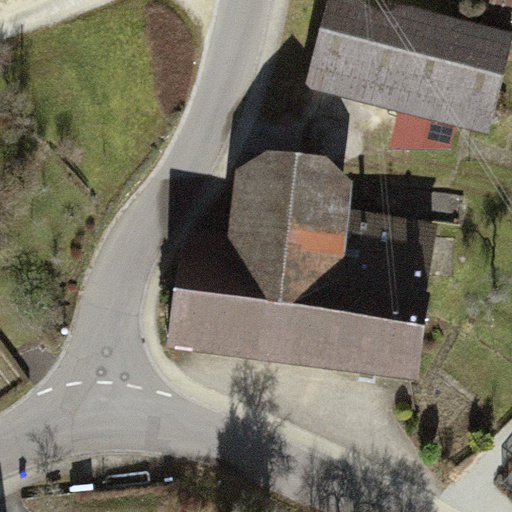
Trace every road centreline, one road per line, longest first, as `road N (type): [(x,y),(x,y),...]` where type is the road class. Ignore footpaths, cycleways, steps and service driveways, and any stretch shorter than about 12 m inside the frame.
road 1 (tertiary): [(102,417),(109,309),(134,245),(188,181),(229,93),(256,0)]
road 2 (tertiary): [(102,417),(207,434),(322,477),(385,511)]
